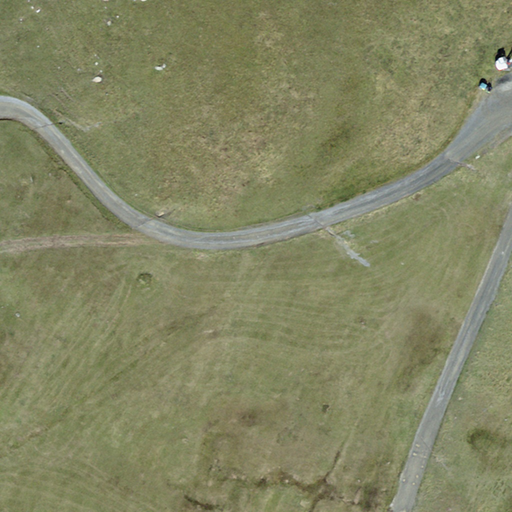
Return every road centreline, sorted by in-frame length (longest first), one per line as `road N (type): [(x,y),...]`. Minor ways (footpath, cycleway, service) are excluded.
road 1 (track): [(0,107),(27,110),(139,222),(225,240),(296,227),(391,193),(511,109)]
road 2 (track): [(511,228),(397,511)]
